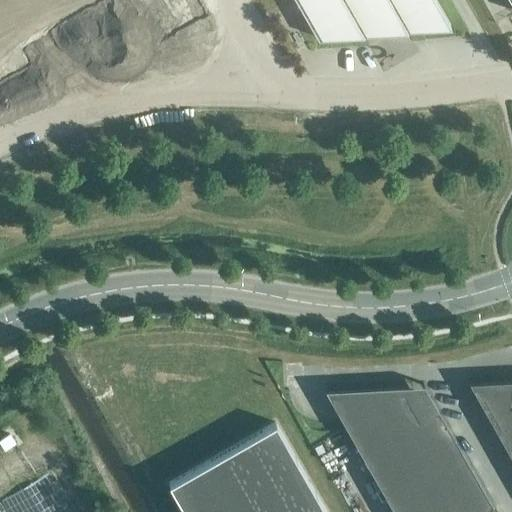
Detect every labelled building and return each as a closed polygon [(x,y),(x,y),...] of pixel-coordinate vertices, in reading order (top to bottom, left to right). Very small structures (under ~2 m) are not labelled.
[(295,0),(317,37),(450,25),(435,0),(295,0)] [(0,81),(22,69),(0,32),(0,81)] [(469,380),(468,380),(511,458),(511,382),(471,384),(469,380)] [(430,397),(431,396),(424,384),(325,388),(327,392),(403,389),(419,417),(436,408),(430,397)] [(430,397),(436,408),(419,417),(403,389),(327,392),(325,388),(324,388),(391,511),(476,511),(492,504),(431,396),(430,397)] [(184,511),(325,511),(274,422),(168,482),(184,511)]
